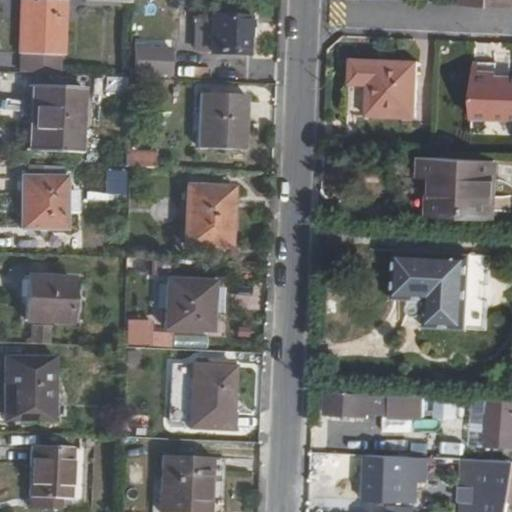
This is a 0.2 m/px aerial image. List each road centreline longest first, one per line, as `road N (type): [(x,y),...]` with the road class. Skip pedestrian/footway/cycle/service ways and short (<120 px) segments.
road 1 (residential): [(283,511),(304,11)]
road 2 (unclassified): [(511,19),(304,11)]
